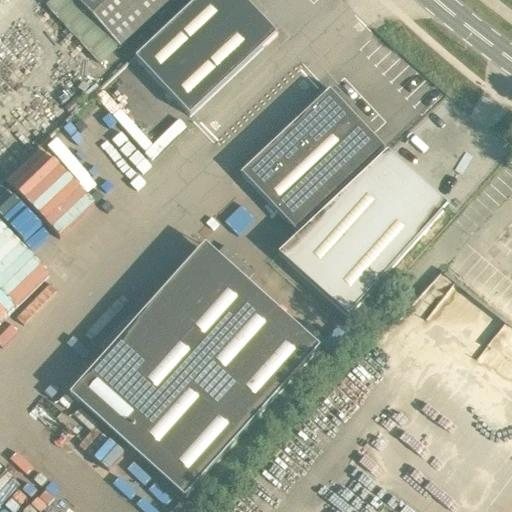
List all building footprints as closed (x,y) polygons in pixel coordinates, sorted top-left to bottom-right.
[(171,0),(74,0),(120,49),(171,0)] [(278,36),(243,0),(199,0),(135,60),(190,118),(278,36)] [(385,151),(372,137),(375,134),(335,92),(332,95),(329,92),(241,175),(296,234),(385,151)] [(448,207),(387,153),(278,256),(348,319),(448,207)] [(53,253),(99,208),(51,159),(29,180),(22,173),(0,194),(0,236),(26,211),(28,214),(45,197),(64,216),(40,240),(53,253)] [(319,351),(205,247),(70,396),(184,500),(319,351)] [(86,424),(75,431),(88,450),(99,442),(86,424)]
